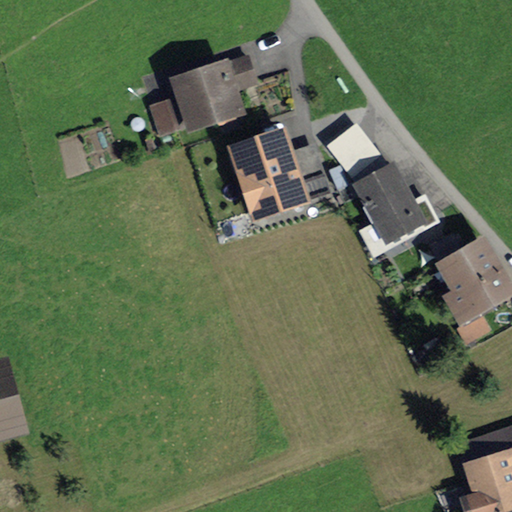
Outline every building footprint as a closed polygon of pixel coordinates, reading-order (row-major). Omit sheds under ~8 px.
[(238,110),(229,82),(254,74),(248,58),(176,82),(191,126),(238,110)] [(176,130),(167,102),(151,107),(161,135),(176,130)] [(327,141),(349,178),(382,158),(361,121),(327,141)] [(301,196),(281,137),(236,152),(256,211),(301,196)] [(358,187),(387,241),(422,222),(393,168),(358,187)] [(431,248),(455,289),(446,294),(459,317),(510,287),(500,271),(494,274),(480,249),(466,257),(454,236),(431,248)] [(468,343),(492,330),(483,314),(459,327),(468,343)] [(0,429),(15,425),(0,372),(0,429)] [(466,467),(474,496),(465,499),(468,511),(511,511),(511,479),(508,467),(495,471),(492,461),(511,455),(511,428),(456,446),(461,462),(469,459),(470,466),(466,467)]
